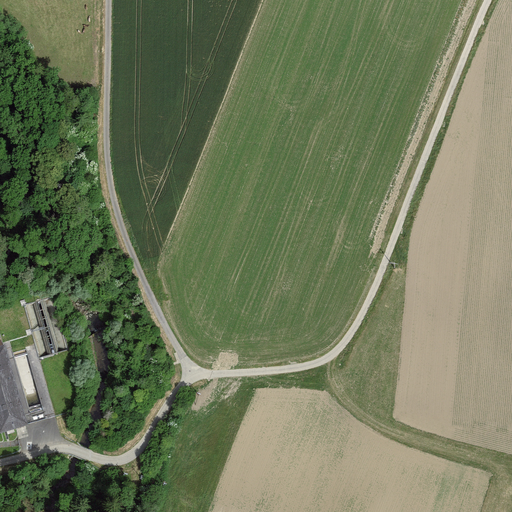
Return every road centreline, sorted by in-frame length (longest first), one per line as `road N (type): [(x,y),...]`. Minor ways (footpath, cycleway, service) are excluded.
road 1 (unclassified): [(488,0),(362,314),(344,341),(298,366),(192,376),(122,458),(46,450),(0,462)]
road 2 (track): [(192,376),(120,224),(106,152),(109,0)]
